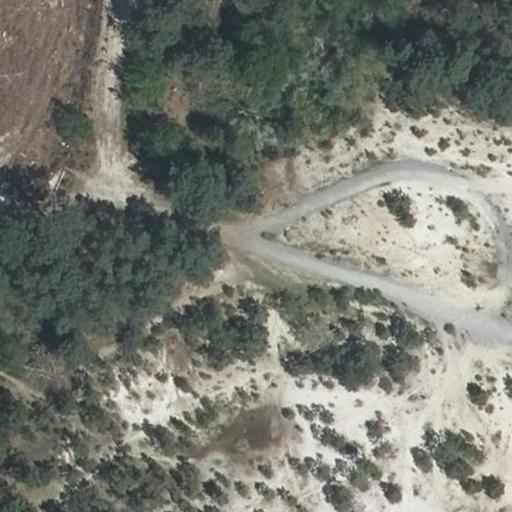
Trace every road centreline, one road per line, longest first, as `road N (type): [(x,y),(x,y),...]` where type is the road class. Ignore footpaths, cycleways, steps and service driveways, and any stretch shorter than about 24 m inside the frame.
road 1 (track): [(133,0),(119,143),(128,195),(242,238),(235,277),(0,386)]
road 2 (track): [(0,203),(511,160)]
